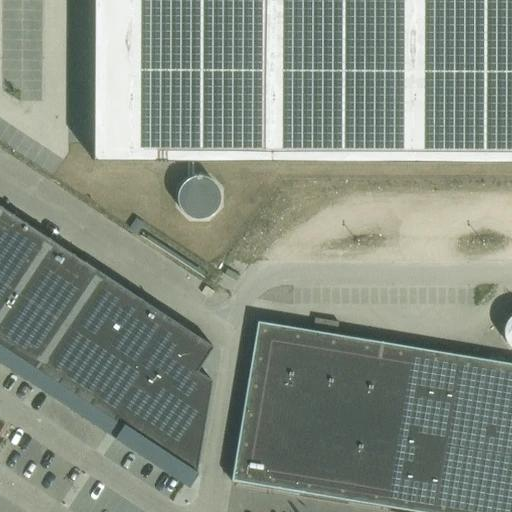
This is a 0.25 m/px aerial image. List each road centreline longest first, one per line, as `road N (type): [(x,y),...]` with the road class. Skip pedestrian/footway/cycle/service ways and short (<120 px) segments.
road 1 (unclassified): [(237,326),(248,311),(511,352)]
road 2 (unclassified): [(237,326),(0,176)]
road 3 (unclassified): [(222,511),(211,477),(237,326)]
